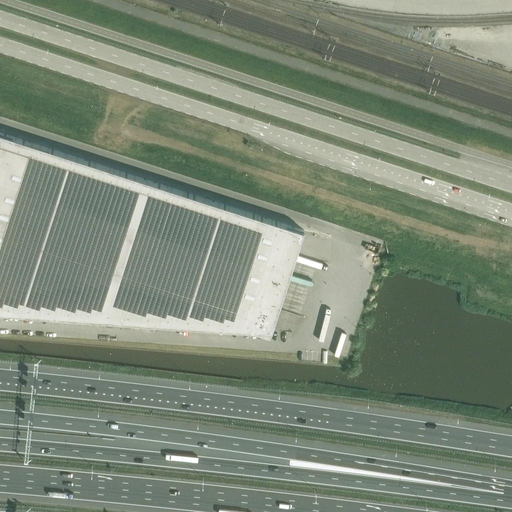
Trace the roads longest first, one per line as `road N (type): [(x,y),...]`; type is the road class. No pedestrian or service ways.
road 1 (secondary): [(0,45),(511,214)]
road 2 (secondary): [(511,184),(0,15)]
road 3 (motorway): [(511,444),(0,380)]
road 4 (motorway): [(505,494),(129,431),(0,419)]
road 5 (motorway): [(505,494),(0,443)]
road 6 (motorway): [(0,481),(308,511)]
